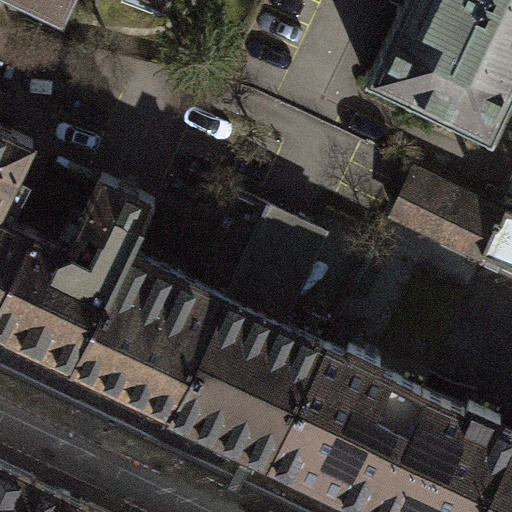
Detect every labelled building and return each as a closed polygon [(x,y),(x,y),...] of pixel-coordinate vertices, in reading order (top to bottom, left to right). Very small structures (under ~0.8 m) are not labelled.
[(511,0),(398,0),(361,80),(486,139),(511,83),(511,0)] [(0,275),(31,212),(2,198),(30,142),(0,127),(0,275)] [(385,204),(511,266),(511,214),(406,162),(385,204)] [(31,212),(0,275),(0,323),(70,357),(128,235),(147,196),(96,165),(64,228),(31,212)] [(227,277),(288,307),(327,224),(236,181),(205,246),(235,260),(227,277)] [(128,235),(70,357),(167,404),(227,277),(128,235)] [(227,277),(167,404),(265,450),(325,323),(288,307),(227,277)] [(325,323),(265,450),(363,498),(424,369),(325,323)] [(511,410),(424,369),(363,498),(393,511),(474,511),(511,435),(511,410)] [(511,511),(511,435),(474,511),(511,511)] [(0,511),(50,511),(63,485),(0,453),(0,511)] [(119,511),(63,485),(50,511),(119,511)]
